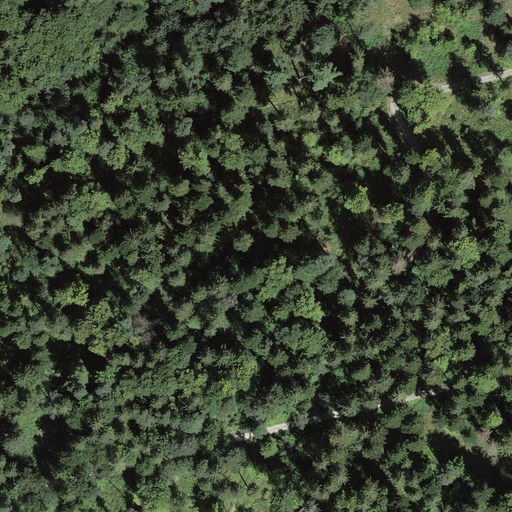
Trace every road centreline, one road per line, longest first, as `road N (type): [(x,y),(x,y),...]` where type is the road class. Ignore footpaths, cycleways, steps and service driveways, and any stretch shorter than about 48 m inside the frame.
road 1 (track): [(193,448),(208,393),(347,342),(401,280),(428,219),(431,169),(420,138),(382,105),(373,89),(378,79),(511,46)]
road 2 (track): [(0,496),(511,370)]
